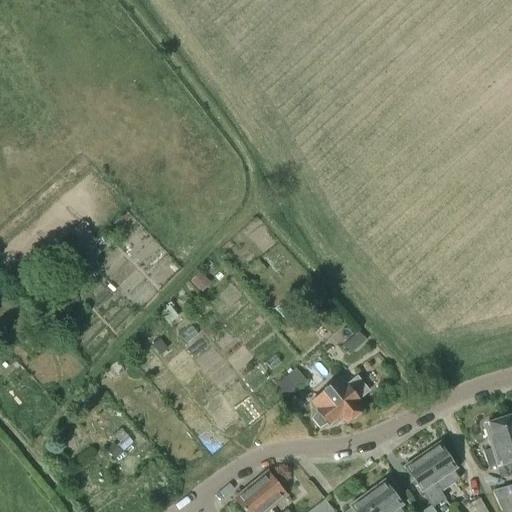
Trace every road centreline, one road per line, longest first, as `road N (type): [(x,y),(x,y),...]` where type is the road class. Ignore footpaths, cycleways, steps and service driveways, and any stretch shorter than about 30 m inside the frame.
road 1 (residential): [(511,376),(372,434),(253,458),(194,498)]
road 2 (track): [(251,204),(427,408)]
